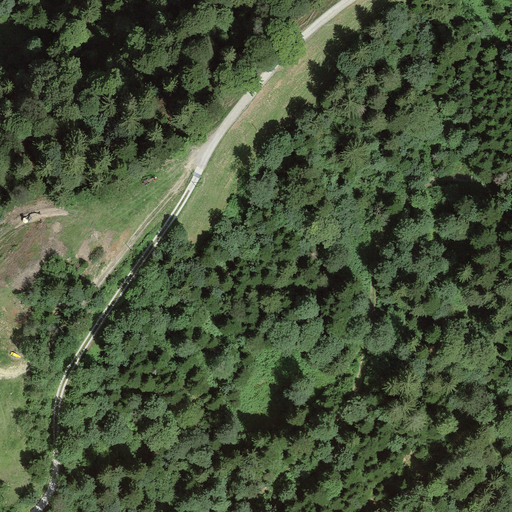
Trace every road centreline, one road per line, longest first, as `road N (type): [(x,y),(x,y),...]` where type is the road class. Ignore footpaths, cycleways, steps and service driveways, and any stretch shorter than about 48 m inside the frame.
road 1 (track): [(240,511),(344,412),(359,385),(375,259),(394,210),(408,194),(451,178),(511,184)]
road 2 (track): [(211,159),(69,372),(53,486),(36,511)]
road 3 (track): [(349,0),(264,78),(223,127),(211,159)]
road 4 (track): [(148,0),(120,34),(93,48),(0,50)]
